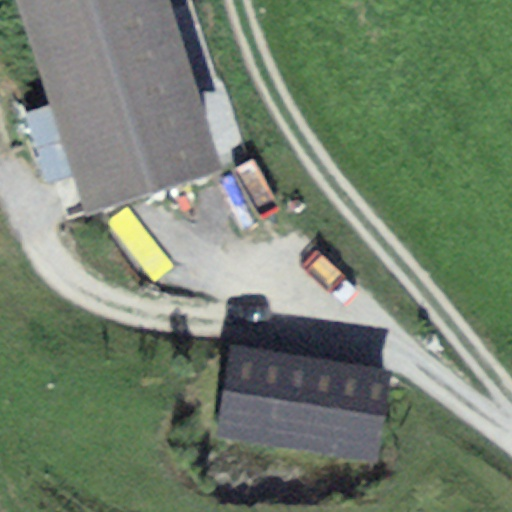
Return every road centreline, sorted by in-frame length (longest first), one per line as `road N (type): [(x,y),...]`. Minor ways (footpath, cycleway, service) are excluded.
road 1 (track): [(511,436),(460,390),(369,343),(154,318),(98,299),(60,273),(37,236),(31,189)]
road 2 (track): [(511,398),(289,138),(246,0)]
